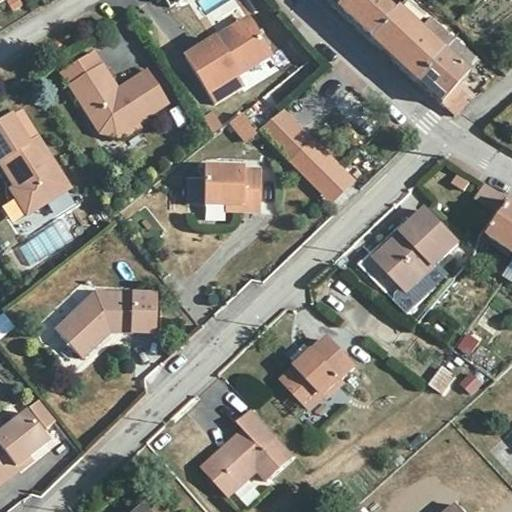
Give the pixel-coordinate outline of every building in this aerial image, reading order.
[(310,0),(366,50),(395,19),(371,0),(310,0)] [(395,19),(366,50),(390,71),(419,39),(395,19)] [(419,39),(390,71),(412,90),(450,49),(429,29),(419,39)] [(233,36),(203,55),(206,60),(236,40),(233,36)] [(206,60),(203,55),(174,74),(196,109),(256,72),(236,40),(206,60)] [(450,49),(412,90),(451,123),(468,105),(458,92),(469,79),(462,68),(467,63),(450,49)] [(260,130),(323,69),(307,52),(243,113),(260,130)] [(117,132),(124,143),(155,123),(137,91),(108,110),(83,68),(50,89),(88,150),(117,132)] [(1,129),(0,129),(0,191),(7,204),(3,207),(16,227),(58,201),(28,151),(18,157),(1,129)] [(254,138),(269,154),(281,145),(266,129),(254,138)] [(105,154),(124,143),(117,132),(88,150),(105,154)] [(238,159),(254,138),(230,134),(220,141),(238,159)] [(297,163),(319,193),(343,176),(321,146),(297,163)] [(197,182),(189,189),(190,224),(247,223),(246,180),(197,182)] [(498,213),(507,195),(484,184),(475,202),(498,213)] [(511,211),(486,243),(511,267),(511,211)] [(396,220),(363,250),(367,252),(356,264),(401,316),(412,306),(402,294),(456,246),(426,212),(405,229),(396,220)] [(14,249),(20,269),(40,263),(33,243),(14,249)] [(142,307),(89,302),(45,339),(70,368),(100,345),(141,345),(142,307)] [(4,312),(0,314),(0,341),(17,328),(4,312)] [(459,349),(472,357),(482,341),(469,333),(459,349)] [(306,358),(293,370),(298,375),(284,389),(312,414),(326,401),(331,405),(347,390),(343,386),(355,373),(329,347),(314,359),(306,358)] [(430,387),(446,396),(458,374),(442,365),(430,387)] [(468,398),(485,386),(475,372),(458,384),(468,398)] [(10,425),(0,431),(0,488),(9,482),(5,474),(31,457),(10,425)] [(297,458),(264,425),(245,440),(235,433),(197,470),(228,502),(258,477),(268,484),(297,458)]
